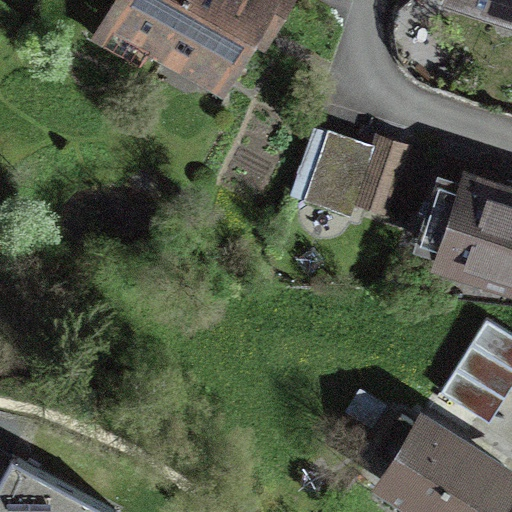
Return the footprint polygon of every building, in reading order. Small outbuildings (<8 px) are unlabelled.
[(198,50),(226,67),(264,0),(124,0),(119,8),(112,4),(95,34),(104,40),(102,43),(140,64),(149,48),(159,49),(166,38),(191,52),(198,50)] [(370,144),(330,130),(307,195),(348,209),(370,144)] [(447,251),(511,271),(511,196),(469,182),(468,184),(447,249),(447,251)] [(511,384),(511,332),(486,316),(440,390),(489,421),(511,384)] [(404,461),(393,479),(445,511),(478,511),(502,476),(402,413),(380,446),(404,461)] [(12,453),(0,473),(0,511),(115,511),(117,510),(12,453)]
